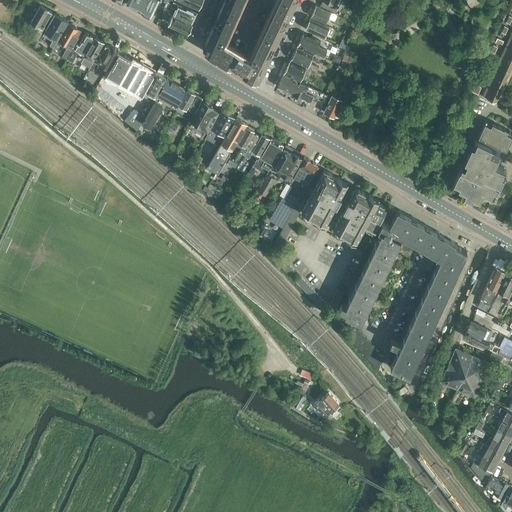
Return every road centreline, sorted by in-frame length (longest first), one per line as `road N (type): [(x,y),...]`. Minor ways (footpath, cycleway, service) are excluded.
road 1 (primary): [(482,229),(261,103)]
road 2 (residential): [(482,229),(403,398)]
